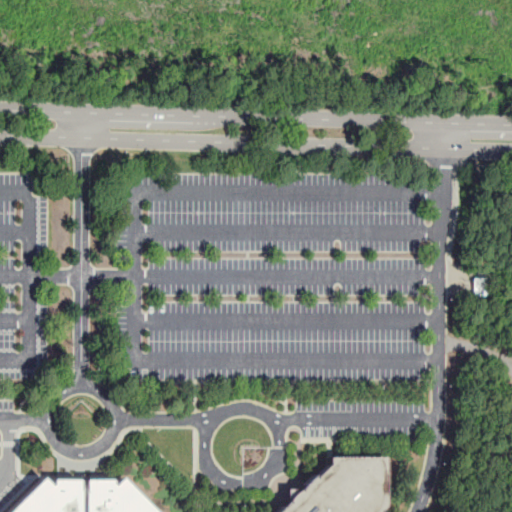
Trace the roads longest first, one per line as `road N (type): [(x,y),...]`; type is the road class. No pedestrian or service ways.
road 1 (tertiary): [(511,123),(0,108)]
road 2 (tertiary): [(0,136),(511,149)]
